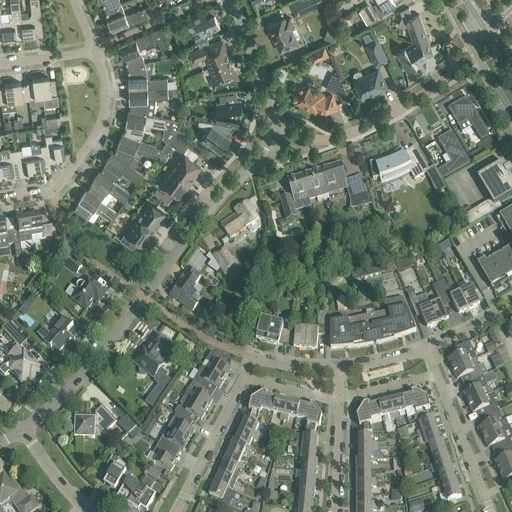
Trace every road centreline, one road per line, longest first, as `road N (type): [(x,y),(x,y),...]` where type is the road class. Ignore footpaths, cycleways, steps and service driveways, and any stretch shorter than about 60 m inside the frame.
road 1 (residential): [(21,430),(84,372),(200,218),(250,167),(271,130)]
road 2 (residential): [(0,202),(50,194),(72,169),(106,114),(95,52)]
road 3 (residential): [(271,130),(341,137),(444,77)]
road 4 (residential): [(491,511),(435,371)]
road 5 (residential): [(175,511),(240,385)]
road 6 (residential): [(271,130),(269,95),(227,0)]
